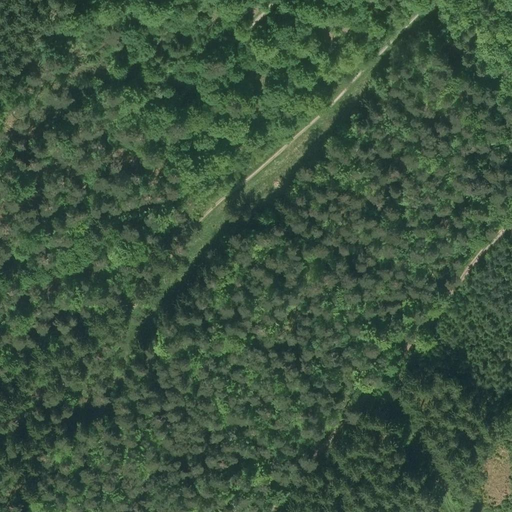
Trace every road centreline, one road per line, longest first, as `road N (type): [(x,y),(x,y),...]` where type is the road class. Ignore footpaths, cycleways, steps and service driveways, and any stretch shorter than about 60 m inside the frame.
road 1 (track): [(435,0),(333,108),(194,229),(77,383),(0,432)]
road 2 (track): [(0,261),(278,0)]
road 3 (track): [(265,511),(511,224)]
